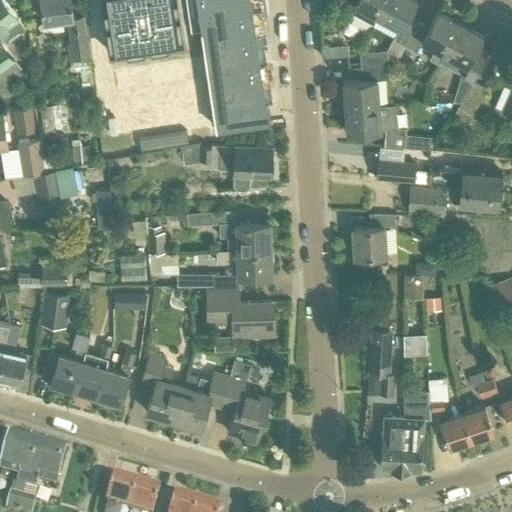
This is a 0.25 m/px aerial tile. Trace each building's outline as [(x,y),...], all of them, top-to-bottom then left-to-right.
[(0,0),(0,39),(2,37),(5,41),(25,26),(4,0),(0,0)] [(40,0),(43,20),(73,16),(71,0),(40,0)] [(179,46),(174,0),(99,0),(105,53),(179,46)] [(196,0),(201,27),(215,126),(268,118),(268,114),(267,100),(265,89),(266,89),(264,76),(265,76),(263,63),(264,63),(263,48),(261,30),(264,29),(261,14),(263,12),(264,10),(262,0),(196,0)] [(378,15),(386,0),(358,0),(352,11),(374,23),(378,15)] [(386,0),(378,15),(399,27),(394,38),(405,44),(418,21),(407,15),(415,0),(386,0)] [(418,21),(405,44),(417,51),(423,40),(435,47),(429,58),(439,63),(444,54),(462,22),(439,10),(429,27),(418,21)] [(83,15),(74,16),(74,23),(67,24),(69,41),(66,42),(68,58),(90,55),(88,39),(86,39),(83,15)] [(462,22),(444,54),(439,63),(472,81),(485,58),(475,52),(484,35),(462,22)] [(394,38),(387,49),(387,56),(396,61),(405,44),(394,38)] [(0,44),(0,70),(14,60),(2,44),(0,44)] [(361,51),(362,67),(388,65),(387,56),(387,49),(361,51)] [(14,60),(0,70),(0,89),(22,74),(16,66),(18,66),(14,60)] [(388,65),(362,67),(363,78),(343,80),(345,106),(380,103),(378,78),(389,77),(388,65)] [(459,105),(473,113),(487,87),(474,79),(459,105)] [(380,104),(380,103),(345,106),(347,131),(397,127),(395,103),(380,104)] [(473,113),(459,105),(453,115),(467,122),(473,113)] [(18,133),(35,130),(31,106),(14,109),(18,133)] [(171,132),(173,144),(188,142),(187,130),(171,132)] [(157,146),(173,144),(171,132),(155,134),(157,146)] [(157,146),(155,134),(139,137),(141,149),(157,146)] [(406,146),(432,149),(433,136),(407,134),(406,146)] [(19,141),(24,172),(44,169),(39,137),(19,141)] [(202,157),(201,144),(201,139),(181,143),(184,163),(202,160),(202,157)] [(221,143),(221,144),(220,167),(233,168),(233,185),(237,189),(245,190),(247,187),(247,182),(250,182),(250,173),(271,174),(272,148),(254,147),(255,144),(236,143),(226,144),(221,143)] [(72,159),(89,158),(87,144),(71,146),(72,159)] [(213,145),(201,144),(202,157),(212,158),(213,145)] [(377,176),(416,180),(418,162),(378,158),(377,176)] [(72,165),(58,167),(61,185),(63,195),(77,192),(72,165)] [(448,183),(500,192),(502,170),(463,166),(463,169),(450,167),(439,166),(439,171),(430,170),(429,181),(448,183)] [(33,172),(37,190),(61,185),(58,167),(33,172)] [(500,192),(448,183),(448,188),(430,186),(411,185),(409,212),(445,214),(447,200),(459,201),(459,203),(498,207),(500,192)] [(61,185),(37,190),(40,206),(64,202),(63,195),(61,185)] [(96,191),(98,211),(110,210),(109,190),(96,191)] [(0,224),(15,221),(11,203),(5,197),(0,198),(0,224)] [(211,211),(186,213),(188,225),(212,223),(211,211)] [(385,224),(385,225),(396,224),(395,213),(370,211),(371,225),(385,224)] [(228,236),(228,250),(271,249),(271,220),(236,221),(236,222),(220,222),(220,236),(228,236)] [(385,224),(371,225),(353,226),(355,255),(387,253),(385,225),(385,224)] [(237,261),(238,275),(272,274),(271,249),(228,250),(216,250),(216,261),(237,261)] [(159,276),(170,275),(170,267),(185,267),(184,254),(158,255),(159,276)] [(132,271),(152,269),(151,260),(131,263),(132,271)] [(43,266),(43,284),(67,283),(67,266),(43,266)] [(180,285),(213,285),(213,273),(180,273),(180,285)] [(405,273),(405,296),(423,297),(422,274),(405,273)] [(74,276),(74,285),(86,285),(86,276),(74,276)] [(511,305),(511,298),(511,297),(511,296),(511,278),(489,286),(497,310),(511,305)] [(239,301),(238,288),(209,289),(210,322),(235,321),(235,334),(274,332),(273,300),(239,301)] [(42,322),(56,324),(59,308),(68,309),(70,293),(47,290),(42,322)] [(115,292),(115,307),(132,307),(132,292),(115,292)] [(428,298),(428,309),(439,309),(438,298),(428,298)] [(386,330),(388,306),(374,305),(369,370),(380,371),(378,392),(393,394),(395,373),(388,372),(391,331),(386,330)] [(0,365),(9,326),(0,323),(0,365)] [(20,329),(9,326),(0,365),(0,377),(19,383),(27,352),(14,349),(20,329)] [(75,388),(83,359),(90,336),(81,333),(73,356),(60,352),(56,365),(46,362),(42,376),(52,379),(52,381),(75,388)] [(427,357),(426,337),(405,338),(405,358),(427,357)] [(97,395),(106,366),(111,348),(112,345),(101,343),(98,354),(95,353),(92,362),(83,359),(75,388),(97,395)] [(106,366),(97,395),(119,402),(135,352),(125,349),(119,371),(106,366)] [(174,419),(184,384),(171,380),(175,368),(164,365),(166,357),(151,352),(142,382),(155,386),(147,411),(174,419)] [(222,405),(235,409),(229,431),(258,439),(270,397),(245,390),(248,381),(245,380),(250,364),(236,359),(231,376),(222,405)] [(496,373),(492,359),(480,364),(485,377),(496,373)] [(184,384),(174,419),(201,427),(208,401),(222,405),(231,376),(215,371),(212,380),(202,377),(198,388),(184,384)] [(477,385),(485,382),(482,372),(474,375),(469,376),(472,386),(477,385)] [(494,379),(485,382),(489,394),(498,391),(494,379)] [(443,398),(443,399),(447,399),(446,382),(430,384),(431,398),(443,398)] [(485,382),(477,385),(481,397),(489,394),(485,382)] [(406,416),(401,467),(421,469),(424,435),(425,417),(430,418),(428,392),(405,392),(406,416)] [(511,425),(511,395),(500,400),(510,426),(511,425)] [(443,398),(431,398),(431,410),(443,409),(443,399),(443,398)] [(462,413),(471,440),(493,432),(485,406),(462,413)] [(448,447),(471,440),(462,413),(439,421),(448,447)] [(385,414),(382,466),(401,467),(406,416),(400,415),(385,414)] [(17,483),(27,486),(38,443),(12,435),(2,469),(19,474),(17,483)] [(38,443),(27,486),(35,489),(38,479),(55,483),(64,450),(38,443)] [(106,502),(129,509),(137,483),(114,476),(106,502)] [(137,483),(129,509),(137,511),(153,511),(160,490),(137,483)] [(7,509),(19,511),(20,511),(24,496),(11,493),(7,509)] [(169,511),(194,511),(198,502),(175,495),(169,511)] [(24,496),(20,511),(32,511),(36,499),(24,496)] [(198,502),(194,511),(220,511),(221,509),(198,502)]
